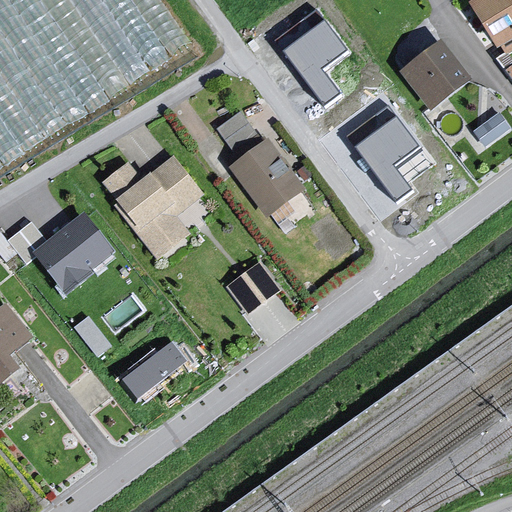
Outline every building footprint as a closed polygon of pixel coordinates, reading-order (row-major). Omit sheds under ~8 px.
[(511,0),(483,0),(474,6),(506,56),(511,51),(511,0)] [(347,51),(325,20),(283,50),(324,107),(342,94),(323,69),(347,51)] [(0,26),(0,59),(16,49),(0,26)] [(444,43),(405,74),(436,113),(475,82),(444,43)] [(485,142),(511,126),(502,110),(476,126),(485,142)] [(418,147),(396,116),(354,146),(395,203),(413,190),(394,165),(418,147)] [(273,140),(232,170),(269,219),(305,193),(273,140)] [(129,165),(102,186),(159,266),(192,238),(179,222),(206,200),(175,157),(145,184),(129,165)] [(85,212),(34,251),(64,291),(115,251),(85,212)] [(260,265),(229,290),(249,320),(280,295),(260,265)] [(0,393),(25,375),(15,363),(36,342),(6,302),(0,306),(0,393)] [(98,351),(112,343),(97,319),(83,328),(98,351)] [(188,360),(173,340),(122,380),(137,399),(188,360)]
